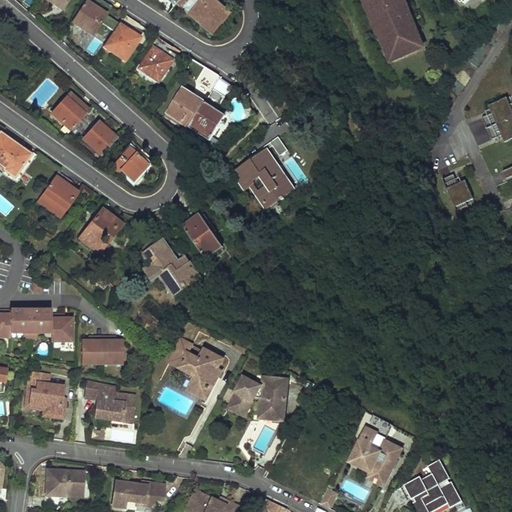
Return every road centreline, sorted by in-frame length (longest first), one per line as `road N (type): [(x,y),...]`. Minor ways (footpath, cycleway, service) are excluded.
road 1 (residential): [(0,3),(165,150),(173,175),(158,199),(131,202),(0,110)]
road 2 (residential): [(27,446),(242,477),(312,511)]
